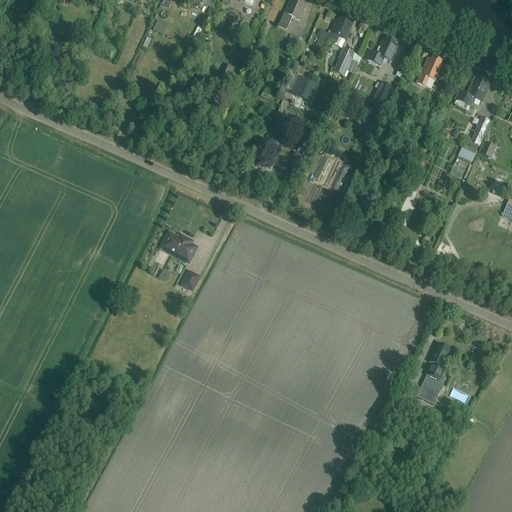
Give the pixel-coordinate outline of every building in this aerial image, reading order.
[(304,1),(301,0),(294,0),(290,0),(284,14),(278,27),(286,31),(292,18),(299,21),(306,5),(303,4),(304,1)] [(350,22),(342,18),(341,21),(337,19),(330,34),(345,41),(352,26),(349,24),(350,22)] [(299,50),(303,40),(296,37),(292,47),(299,50)] [(320,37),(314,50),(322,54),(328,40),(320,37)] [(396,42),(387,38),(386,41),(383,39),(376,55),(369,52),(365,61),(380,67),(384,59),(391,62),(398,46),(395,45),(396,42)] [(344,78),(355,54),(344,49),(333,73),(344,78)] [(441,62),(433,58),(431,61),(428,60),(417,83),(425,87),(428,79),(437,82),(444,67),(440,65),(441,62)] [(232,89),(239,72),(226,65),(218,83),(232,89)] [(459,92),(455,101),(456,101),(454,106),(468,112),(470,107),(471,108),(475,99),(483,103),(491,84),(475,77),(467,95),(459,92)] [(297,97),(310,103),(317,88),(309,84),(309,83),(301,79),(295,92),(299,94),(297,97)] [(370,108),(382,113),(392,89),(381,84),(370,108)] [(406,114),(411,102),(404,98),(399,110),(406,114)] [(480,148),(484,138),(483,137),(490,122),(481,118),(474,133),(475,134),(469,148),(463,146),(462,150),(458,157),(471,163),(475,155),(479,147),(480,148)] [(270,141),(277,144),(282,136),(274,132),(270,141)] [(485,144),(480,156),(490,161),(496,148),(485,144)] [(508,206),(503,218),(511,221),(511,201),(510,201),(509,204),(508,206)] [(183,242),(170,235),(162,249),(189,263),(196,249),(190,246),(191,243),(184,239),(183,242)] [(171,276),(163,272),(159,280),(167,284),(171,276)] [(193,294),(201,278),(189,272),(181,287),(193,294)] [(423,387),(417,399),(434,407),(440,395),(445,384),(441,382),(446,370),(443,369),(451,351),(439,345),(435,353),(434,353),(429,363),(432,364),(426,376),(438,381),(433,392),(423,387)] [(412,385),(416,375),(409,372),(405,382),(412,385)]
